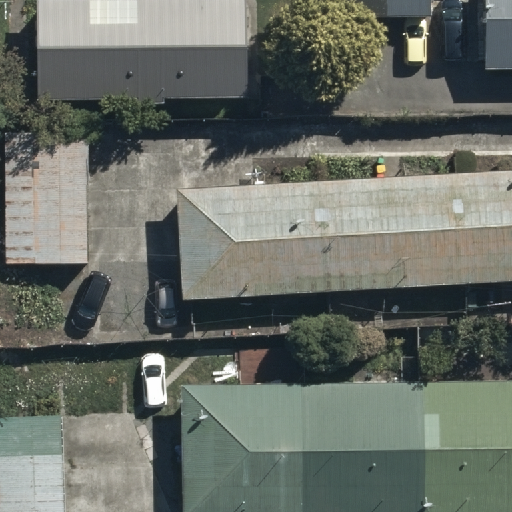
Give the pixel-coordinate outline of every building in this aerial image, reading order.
[(429,0),(344,0),(346,34),(430,33),(429,0)] [(511,0),(485,0),(485,69),(511,68),(511,0)] [(246,1),(37,5),(35,109),(92,108),(92,115),(164,114),(164,108),(247,107),(246,1)] [(89,135),(5,137),(9,274),(93,271),(89,135)] [(511,176),(185,196),(192,301),(511,282),(511,176)] [(511,511),(511,390),(187,390),(187,511),(511,511)] [(70,511),(72,481),(2,479),(0,511),(70,511)]
